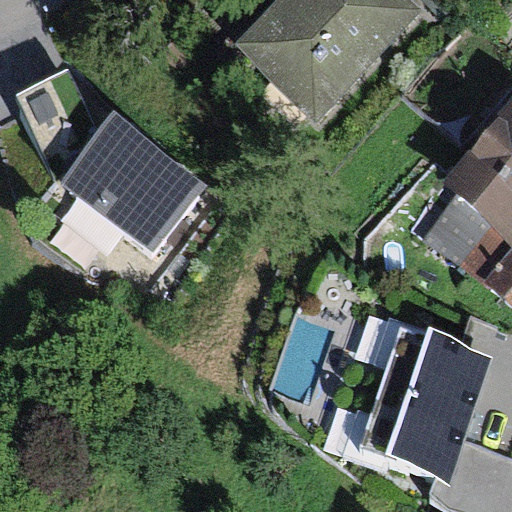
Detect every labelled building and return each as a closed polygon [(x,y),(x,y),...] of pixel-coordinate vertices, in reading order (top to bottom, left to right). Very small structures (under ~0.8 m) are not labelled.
[(395,25),(368,0),(296,0),(239,60),(302,121),(395,25)] [(436,23),(449,8),(439,0),(413,0),(411,3),(436,23)] [(137,271),(194,198),(100,127),(90,141),(59,88),(9,118),(52,189),(44,200),(137,271)] [(511,247),(511,135),(508,132),(420,247),(511,316),(511,315),(511,264),(504,258),(511,247)] [(386,459),(449,478),(486,358),(427,340),(429,334),(371,316),(330,449),(384,466),(386,459)]
